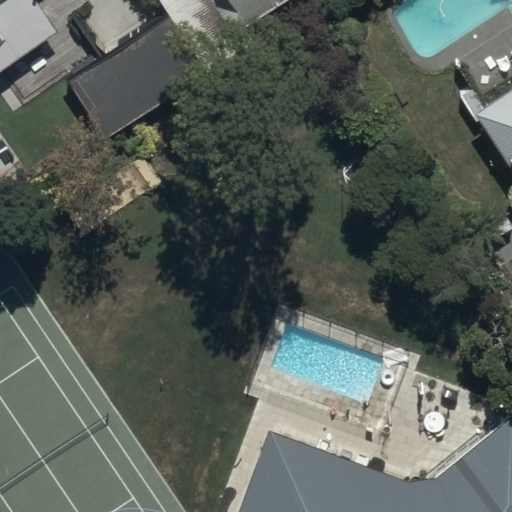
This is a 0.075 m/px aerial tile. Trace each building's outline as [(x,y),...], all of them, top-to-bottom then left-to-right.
[(0,0),(0,53),(52,19),(39,0),(0,0)] [(196,0),(229,48),(301,0),(196,0)] [(73,84),(108,138),(205,74),(169,20),(73,84)] [(511,96),(478,119),(511,170),(511,96)] [(463,448),(443,410),(404,430),(423,468),(463,448)] [(511,511),(511,414),(435,476),(411,478),(270,428),(238,511),(511,511)]
